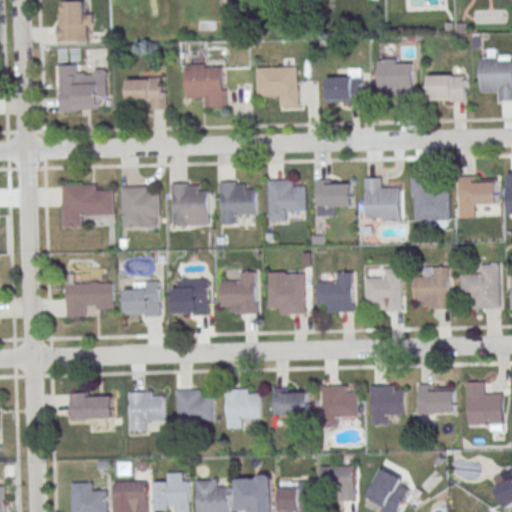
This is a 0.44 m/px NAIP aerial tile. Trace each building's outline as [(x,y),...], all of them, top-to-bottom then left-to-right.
[(58,1),(58,41),(93,41),(93,10),(88,10),(88,1),(58,1)] [(481,58),(482,91),(500,90),(500,101),(511,100),(511,60),(498,61),(498,57),(481,58)] [(379,60),(397,59),(397,62),(414,62),(415,102),(399,102),(398,93),(380,94),(379,60)] [(186,64),(187,97),(205,97),(206,107),(228,107),(227,89),(225,89),(224,67),(204,67),(204,64),(186,64)] [(257,67),(299,66),(300,106),(282,107),(281,95),(258,96),(257,67)] [(327,76),(328,101),(350,101),(350,103),(365,102),(364,74),(327,76)] [(429,75),(465,74),(466,101),(451,101),(451,99),(430,100),(429,75)] [(129,77),(129,103),(150,102),(150,109),(168,108),(168,91),(163,91),(163,76),(129,77)] [(102,111),(101,83),(60,83),(61,111),(102,111)] [(317,176),(318,216),(336,215),(336,206),(353,205),(352,181),(342,181),(342,175),(317,176)] [(460,217),(478,217),(477,205),(499,205),(498,176),(460,177),(460,217)] [(411,178),(430,177),(430,188),(449,187),(450,218),(416,219),(415,195),(412,195),(411,178)] [(366,179),(367,218),(384,218),(384,221),(401,220),(401,187),(382,188),(382,178),(366,179)] [(268,181),(269,221),(288,220),(287,211),(307,210),(306,186),(294,186),(293,180),(268,181)] [(219,183),(221,223),(255,222),(255,213),(259,212),(259,188),(245,188),(245,182),(219,183)] [(63,185),(64,227),(83,227),(83,215),(114,214),(113,190),(98,191),(98,184),(63,185)] [(172,184),(173,225),(208,224),(207,214),(212,214),(211,190),(198,190),(197,184),(172,184)] [(122,187),(123,227),(158,226),(158,217),(162,217),(161,192),(148,193),(148,186),(122,187)] [(462,274),(463,298),(473,298),(473,308),(500,308),(499,264),(482,264),(482,273),(462,274)] [(414,276),(415,301),(424,301),(424,311),(451,311),(450,267),(434,267),(434,276),(414,276)] [(366,278),(366,302),(375,302),(375,312),(402,312),(401,268),(385,268),(385,277),(366,278)] [(221,281),(221,306),(230,305),(231,313),(257,312),(256,271),(240,271),(240,280),(221,281)] [(269,272),(270,308),(281,307),(281,314),(306,313),(304,273),(287,273),(287,272),(269,272)] [(317,282),(318,307),(327,306),(327,312),(354,311),(353,272),(337,272),(337,281),(317,282)] [(174,289),(175,313),(194,312),(194,315),(210,315),(209,280),(195,280),(196,288),(174,289)] [(126,290),(126,314),(145,313),(145,316),(162,316),(161,281),(147,281),(147,289),(126,290)] [(66,283),(115,282),(116,308),(98,308),(98,305),(86,305),(86,316),(67,316),(66,283)] [(469,381),(471,424),(505,423),(504,392),(486,393),(486,381),(469,381)] [(371,383),(372,423),(388,423),(388,414),(407,413),(407,388),(396,389),(396,382),(371,383)] [(420,384),(421,414),(435,414),(435,412),(457,411),(457,387),(434,387),(434,383),(420,384)] [(323,385),(324,425),(340,425),(340,416),(360,415),(360,391),(348,391),(348,385),(323,385)] [(227,388),(228,428),(244,427),(244,418),(265,418),(264,393),(252,393),(252,387),(227,388)] [(310,415),(310,388),(274,388),(274,415),(310,415)] [(179,389),(180,430),(196,429),(196,420),(216,419),(216,395),(204,395),(204,389),(179,389)] [(132,391),(133,430),(148,430),(148,421),(167,420),(166,395),(155,395),(155,390),(132,391)] [(117,419),(116,392),(71,393),(71,420),(117,419)] [(355,465),(321,465),(321,488),(355,488),(355,465)] [(506,510),(511,507),(511,467),(491,477),(506,510)] [(383,511),(398,511),(413,484),(383,469),(369,495),(379,500),(375,507),(383,511)] [(155,481),(168,481),(168,472),(183,472),(184,481),(189,480),(190,511),(175,511),(175,504),(170,504),(170,509),(156,510),(155,481)] [(273,511),(274,475),(237,475),(237,511),(273,511)] [(232,511),(232,488),(220,488),(220,479),(197,479),(196,511),(232,511)] [(280,479),(279,511),(312,511),(313,479),(280,479)] [(114,511),(149,511),(150,481),(115,481),(114,511)] [(72,482),(72,511),(109,511),(109,490),(94,490),(94,482),(72,482)]
